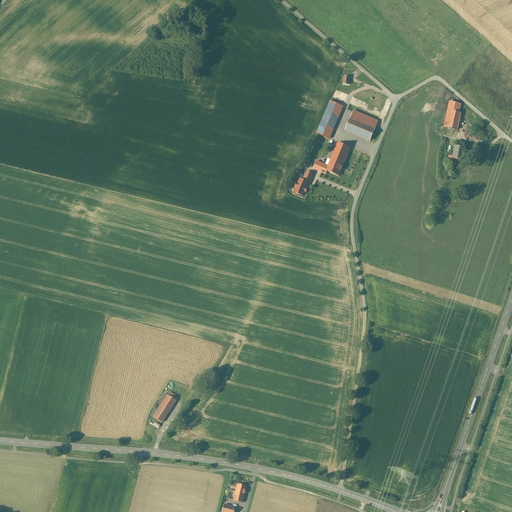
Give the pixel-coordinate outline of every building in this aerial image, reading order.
[(343,107),(330,101),(322,120),(335,125),(343,107)] [(449,102),(447,111),(451,111),(460,113),(462,104),(449,102)] [(378,121),(353,111),(350,119),(360,123),(362,120),(376,126),(378,121)] [(460,113),(451,111),(447,111),(443,127),(447,128),(457,130),(461,113),(460,113)] [(360,123),(350,119),(345,131),(370,141),(376,126),(362,120),(360,123)] [(335,125),(322,120),(316,134),(329,139),(335,125)] [(328,168),(326,171),(338,176),(350,148),(338,143),(328,168)] [(465,149),(455,147),(453,159),(458,160),(459,159),(463,159),(465,149)] [(293,168),(297,173),(301,170),(298,165),(293,168)] [(328,168),(321,165),(319,170),(325,173),(326,171),(328,168)] [(313,175),(306,172),(302,181),(308,184),(309,184),(313,175)] [(302,181),(299,180),(298,183),(297,183),(295,188),(296,188),(294,192),(295,192),(296,194),(297,195),(299,194),(303,196),(305,192),(307,189),(306,188),(308,184),(302,181)] [(167,396),(153,417),(161,423),(175,401),(167,396)] [(246,487),(237,484),(234,494),(230,492),(228,500),(242,503),(246,487)]
